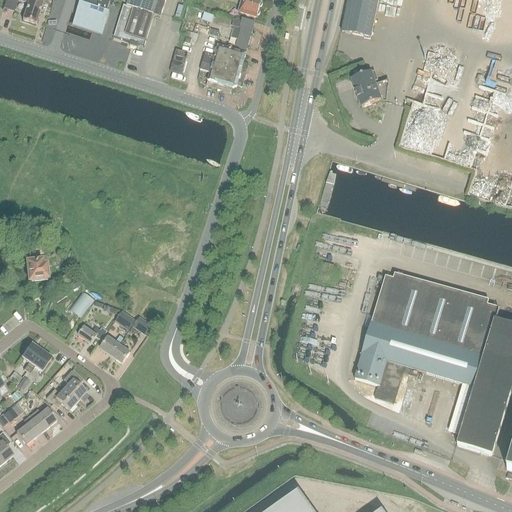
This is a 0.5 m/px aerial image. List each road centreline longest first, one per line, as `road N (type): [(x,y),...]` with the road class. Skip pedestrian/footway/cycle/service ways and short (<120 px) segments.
road 1 (unclassified): [(208,389),(169,355),(239,121)]
road 2 (unclassified): [(239,121),(0,41)]
road 3 (primary): [(291,130),(236,371)]
road 4 (primary): [(257,376),(302,133)]
road 5 (tertiary): [(511,511),(306,429)]
road 6 (unclassified): [(302,133),(466,187)]
road 7 (residential): [(0,487),(113,390)]
road 8 (unknown): [(397,106),(416,27),(476,37)]
road 9 (residential): [(0,345),(30,325),(113,390)]
road 10 (primary): [(302,133),(332,0)]
road 11 (unknown): [(476,37),(495,69),(511,164)]
road 12 (primary): [(317,0),(291,130)]
road 13 (residential): [(239,121),(257,94),(281,0)]
